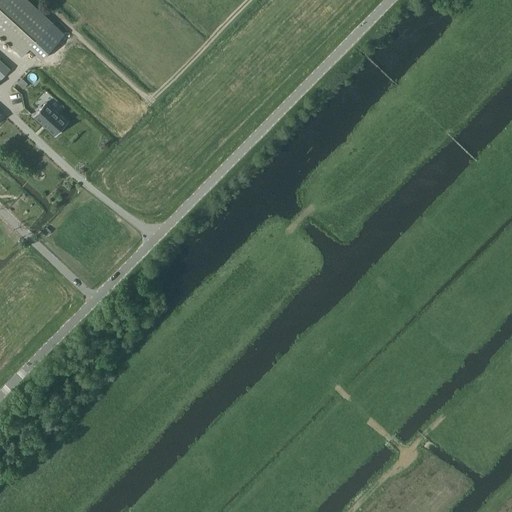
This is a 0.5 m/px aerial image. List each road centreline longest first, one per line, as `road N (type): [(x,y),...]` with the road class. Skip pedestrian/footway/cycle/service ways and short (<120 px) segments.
road 1 (unclassified): [(0,394),(390,0)]
road 2 (track): [(251,0),(151,99),(58,24)]
